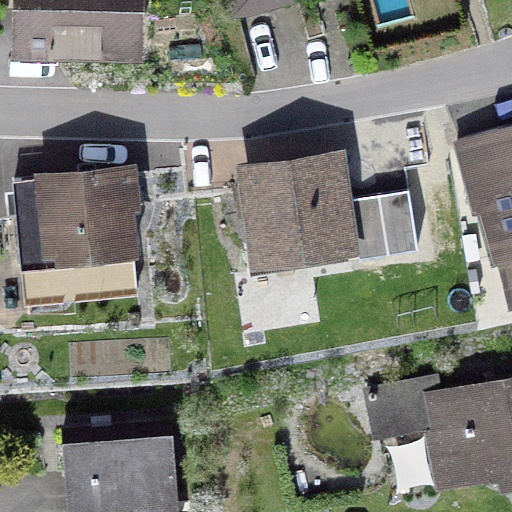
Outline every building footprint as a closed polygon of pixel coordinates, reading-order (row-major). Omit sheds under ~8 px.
[(135,0),(14,0),(13,45),(134,48),(135,0)] [(238,0),(242,14),(293,0),(238,0)] [(511,127),(511,126),(454,142),(470,203),(482,199),(496,250),(510,246),(511,254),(511,127)] [(247,175),(248,185),(232,188),(236,216),(252,213),(258,250),(306,242),(308,252),(336,247),(335,238),(340,237),(329,163),(247,175)] [(39,180),(39,183),(13,186),(25,305),(132,294),(124,210),(129,209),(125,171),(39,180)] [(408,193),(353,201),(361,257),(416,249),(408,193)] [(511,307),(511,306),(511,267),(503,269),(511,307)] [(511,378),(437,394),(434,377),(362,391),(369,429),(372,434),(376,436),(428,426),(440,484),(501,472),(504,484),(511,482),(511,378)] [(174,511),(167,424),(58,433),(64,511),(174,511)]
